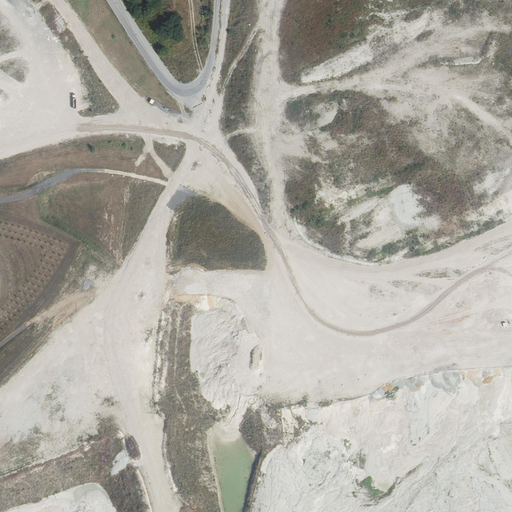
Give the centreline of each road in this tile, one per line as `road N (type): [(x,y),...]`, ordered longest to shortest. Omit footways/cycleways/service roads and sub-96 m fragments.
road 1 (track): [(209,126),(186,134),(102,135),(0,157)]
road 2 (track): [(148,132),(57,0)]
road 3 (unclassified): [(112,0),(209,126)]
